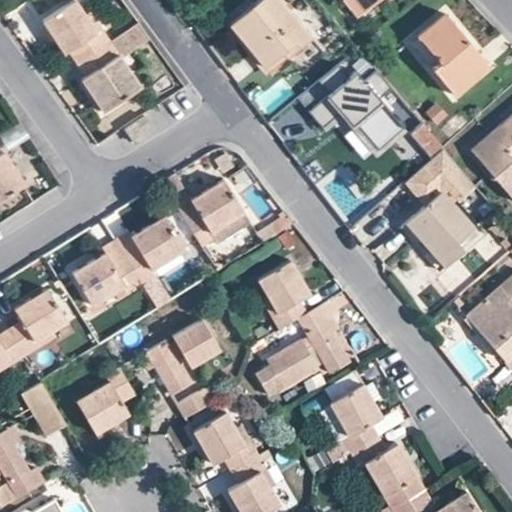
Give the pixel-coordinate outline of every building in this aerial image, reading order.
[(43,25),(62,52),(67,48),(76,62),(109,40),(88,10),(83,14),(73,0),(69,0),(37,21),(40,27),(43,25)] [(256,0),(227,25),(263,68),(281,53),(285,58),(310,37),(279,0),(256,0)] [(354,0),(362,11),(375,0),(354,0)] [(430,68),(453,96),(487,67),(443,13),(416,36),(438,62),(430,68)] [(146,36),(137,22),(109,40),(118,54),(146,36)] [(79,78),(101,111),(139,86),(109,40),(76,62),(84,74),(79,78)] [(336,64),(318,80),(328,92),(308,110),(321,126),(342,108),(354,122),(376,149),(403,126),(377,95),(389,86),(375,69),(362,80),(355,70),(347,77),(336,64)] [(511,110),(467,149),(511,203),(511,202),(511,110)] [(147,116),(126,130),(136,145),(157,132),(147,116)] [(406,130),(403,126),(376,149),(354,122),(350,125),(375,155),(406,130)] [(441,147),(421,124),(410,134),(429,157),(441,147)] [(474,186),(441,147),(404,179),(425,203),(404,222),(417,237),(442,266),(462,250),(455,242),(472,227),(450,202),(455,198),(458,200),(474,186)] [(0,198),(23,184),(1,151),(0,151),(0,198)] [(176,207),(189,199),(175,172),(161,181),(176,207)] [(377,180),(383,188),(388,183),(383,176),(377,180)] [(249,222),(222,178),(189,199),(176,207),(199,244),(212,236),(216,242),(249,222)] [(126,230),(114,238),(141,282),(153,274),(149,268),(183,248),(162,214),(129,234),(126,230)] [(417,237),(404,222),(398,227),(411,242),(417,237)] [(488,260),(501,246),(487,233),(474,247),(488,260)] [(141,282),(114,238),(101,245),(104,250),(70,270),(90,305),(124,285),(127,290),(141,282)] [(498,242),(504,250),(510,245),(505,238),(498,242)] [(259,299),(275,329),(295,318),(305,313),(298,299),(309,293),(288,259),(255,279),(264,296),(259,299)] [(511,271),(464,314),(507,360),(505,363),(511,370),(511,271)] [(6,327),(22,355),(37,346),(34,340),(66,321),(45,286),(12,307),(20,320),(6,327)] [(266,394),(280,386),(282,389),(318,369),(310,356),(315,353),(326,373),(349,361),(331,332),(338,328),(323,302),(305,313),(295,318),(306,337),(301,340),(300,338),(265,359),(268,365),(254,373),(266,394)] [(171,336),(188,365),(217,348),(199,319),(171,336)] [(0,361),(7,357),(10,362),(22,355),(6,327),(0,331),(0,361)] [(152,366),(168,393),(190,381),(166,340),(138,357),(146,370),(152,366)] [(75,401),(93,431),(126,413),(120,402),(133,394),(117,367),(99,377),(103,384),(75,401)] [(323,374),(304,381),(309,395),(328,388),(323,374)] [(64,425),(39,382),(19,394),(44,437),(64,425)] [(331,423),(348,452),(377,436),(370,423),(380,417),(370,400),(364,389),(361,384),(327,403),(337,419),(331,423)] [(378,396),(371,384),(364,389),(370,400),(378,396)] [(174,403),(182,417),(210,402),(202,387),(174,403)] [(190,431),(209,464),(221,456),(229,470),(256,454),(240,424),(233,427),(223,411),(190,431)] [(0,472),(0,473),(5,481),(0,484),(0,507),(43,482),(34,466),(28,469),(11,444),(18,439),(10,425),(0,431),(0,472)] [(348,452),(366,483),(372,481),(386,505),(379,510),(379,511),(391,511),(409,502),(425,492),(395,442),(384,448),(377,436),(348,452)] [(226,490),(238,511),(262,511),(278,504),(268,486),(274,483),(256,454),(229,470),(237,485),(226,490)] [(478,511),(464,491),(431,510),(432,511),(478,511)] [(409,502),(415,511),(431,503),(425,492),(409,502)] [(62,511),(55,499),(33,511),(31,511),(29,508),(22,511),(62,511)] [(391,511),(414,511),(415,511),(409,502),(391,511)]
